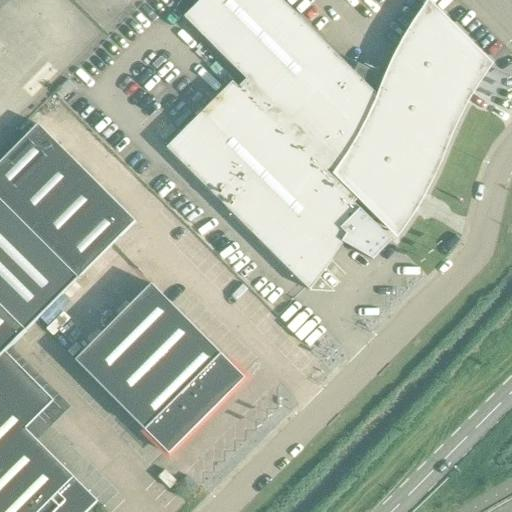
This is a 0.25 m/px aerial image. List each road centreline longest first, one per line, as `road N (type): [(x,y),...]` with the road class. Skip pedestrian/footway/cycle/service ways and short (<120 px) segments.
road 1 (unclassified): [(216,511),(465,265),(511,148)]
road 2 (secondary): [(392,511),(511,392)]
